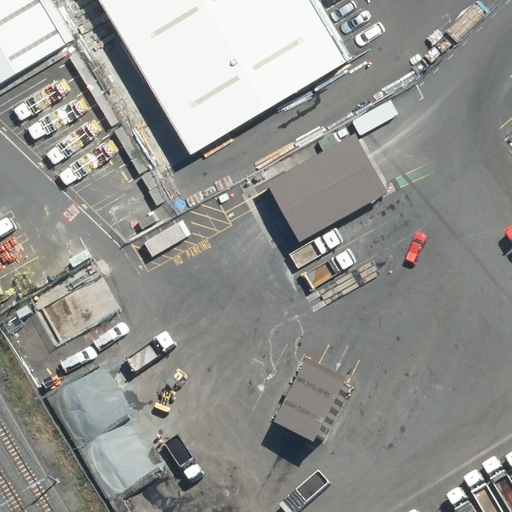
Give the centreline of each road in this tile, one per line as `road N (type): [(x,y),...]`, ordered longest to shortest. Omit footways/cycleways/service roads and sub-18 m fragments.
road 1 (unknown): [(203,275),(188,311),(196,394),(220,440),(253,476),(280,486),(314,475),(464,381),(499,345),(506,311),(444,105),(275,216)]
road 2 (unknown): [(408,3),(203,144),(180,146),(88,0)]
